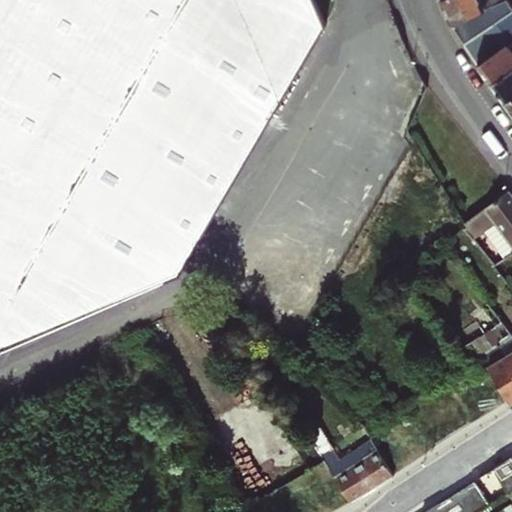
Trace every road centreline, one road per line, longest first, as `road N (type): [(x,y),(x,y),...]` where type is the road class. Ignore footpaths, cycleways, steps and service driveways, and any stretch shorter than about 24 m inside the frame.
road 1 (tertiary): [(511,151),(446,57),(419,0)]
road 2 (tertiary): [(511,431),(389,511)]
